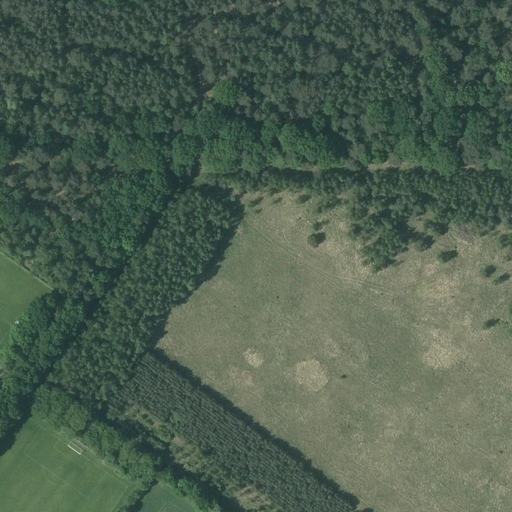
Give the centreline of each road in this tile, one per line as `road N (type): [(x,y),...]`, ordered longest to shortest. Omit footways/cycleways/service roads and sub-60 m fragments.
road 1 (track): [(0,166),(155,166),(176,150),(199,95),(189,29),(215,11),(263,10),(278,0)]
road 2 (track): [(460,131),(425,0)]
